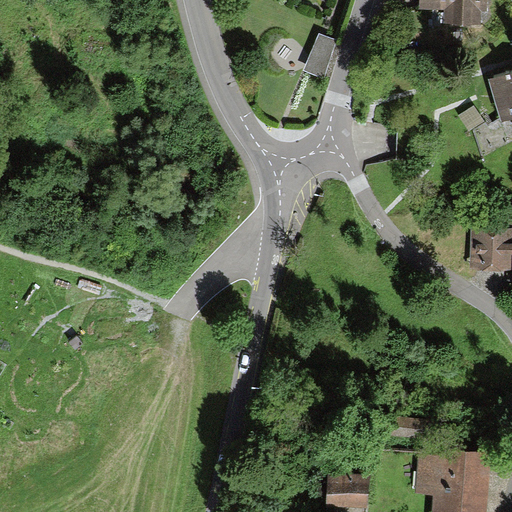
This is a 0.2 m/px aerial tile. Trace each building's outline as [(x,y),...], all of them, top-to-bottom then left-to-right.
[(492,0),(422,0),(423,10),(447,10),(447,25),(475,24),(475,13),(493,13),(492,0)] [(337,36),(320,30),(305,67),(322,74),(337,36)] [(511,78),(493,85),(509,130),(511,128),(511,78)] [(511,262),(511,240),(510,240),(511,229),(472,227),(471,261),(511,262)] [(426,434),(429,413),(390,406),(386,428),(426,434)] [(485,511),(488,445),(438,443),(438,452),(420,451),(418,490),(434,490),(433,511),(485,511)] [(366,502),(369,476),(331,472),(328,498),(366,502)]
